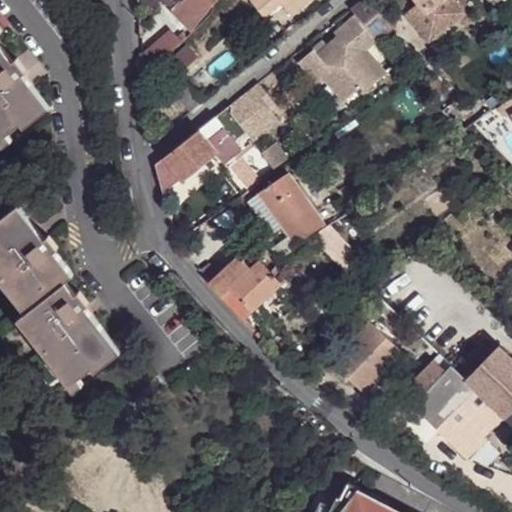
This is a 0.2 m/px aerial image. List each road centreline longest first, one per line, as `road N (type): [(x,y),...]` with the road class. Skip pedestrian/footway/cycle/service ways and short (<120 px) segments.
road 1 (unclassified): [(157,237),(244,336),(342,424),(478,511)]
road 2 (unclassified): [(157,237),(136,166),(119,0)]
